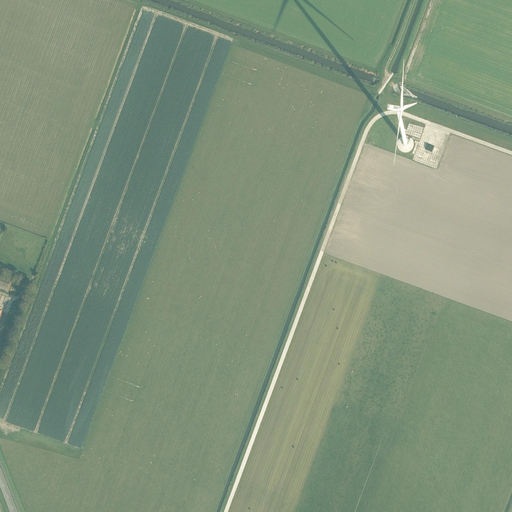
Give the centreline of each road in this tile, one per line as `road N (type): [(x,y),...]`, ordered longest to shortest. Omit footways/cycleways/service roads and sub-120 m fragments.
road 1 (track): [(385,96),(383,85),(369,90),(138,5)]
road 2 (track): [(325,234),(385,96)]
